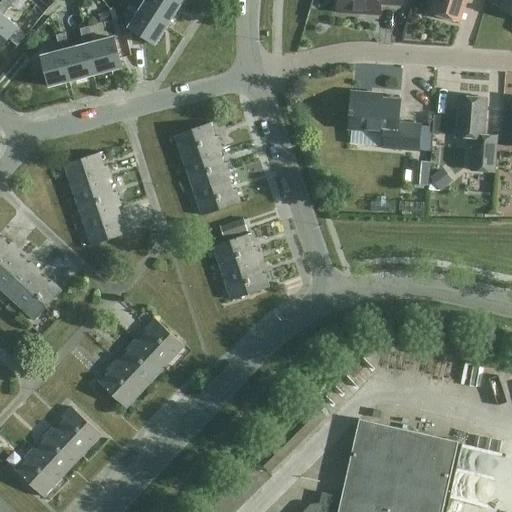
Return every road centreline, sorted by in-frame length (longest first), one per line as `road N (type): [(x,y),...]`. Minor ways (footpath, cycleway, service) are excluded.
road 1 (unclassified): [(103,511),(272,330),(334,296)]
road 2 (residential): [(250,75),(370,54),(511,57)]
road 3 (unclassified): [(334,296),(250,75)]
road 4 (residential): [(25,142),(250,75)]
road 5 (unclassified): [(334,296),(415,287),(511,309)]
